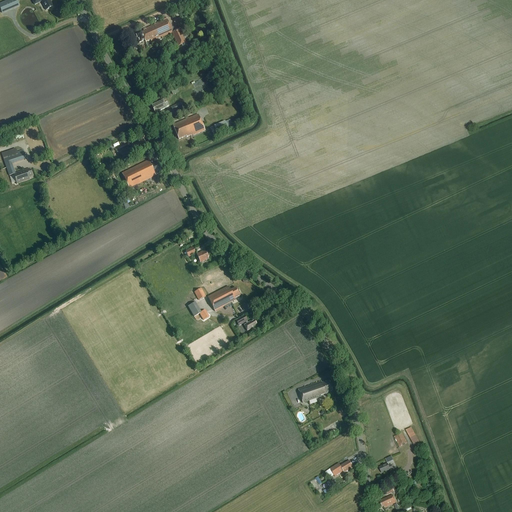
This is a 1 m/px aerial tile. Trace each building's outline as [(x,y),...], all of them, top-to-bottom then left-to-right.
[(16,0),(9,0),(0,4),(0,9),(2,14),(19,7),(16,0)] [(32,0),(36,7),(42,3),(46,11),(53,7),(50,1),(49,0),(32,0)] [(176,27),(177,27),(182,25),(184,24),(181,18),(177,20),(176,18),(174,19),(175,21),(175,22),(174,22),(176,27)] [(173,33),(167,20),(146,29),(146,30),(135,35),(139,44),(145,41),(145,43),(150,40),(151,42),(157,39),(157,40),(173,33)] [(180,30),(172,34),(178,47),(186,43),(183,38),(187,36),(184,29),(180,31),(180,30)] [(164,103),(163,100),(152,106),(155,113),(166,108),(166,107),(169,106),(167,102),(164,103)] [(171,107),(173,112),(183,107),(180,103),(171,107)] [(205,130),(198,114),(173,125),(179,139),(186,136),(187,137),(191,135),(193,134),(193,135),(205,130)] [(230,120),(225,122),(228,131),(233,129),(230,120)] [(131,146),(135,153),(139,151),(139,152),(142,150),(146,148),(145,146),(146,145),(144,141),(143,142),(142,140),(131,146)] [(9,176),(13,174),(16,185),(30,180),(29,177),(33,176),(31,170),(30,171),(29,169),(18,173),(15,174),(12,164),(23,160),(23,159),(25,158),(23,150),(16,152),(15,149),(1,154),(6,168),(9,176)] [(151,165),(148,160),(122,173),(129,188),(156,175),(161,172),(156,162),(151,165)] [(206,253),(205,251),(197,255),(200,263),(209,259),(208,258),(209,257),(207,252),(206,253)] [(230,291),(228,287),(207,297),(215,312),(231,303),(235,300),(234,299),(240,296),(236,288),(230,291)] [(197,300),(205,296),(202,289),(194,293),(197,300)] [(190,306),(195,317),(203,314),(198,302),(190,306)] [(247,321),(244,316),(236,321),(238,325),(245,322),(247,324),(244,325),(247,331),(253,328),(252,327),(256,325),(256,324),(256,323),(255,321),(254,321),(251,322),(250,322),(248,323),(246,321),(247,321)] [(332,391),(329,381),(326,382),(325,382),(322,383),(321,382),(298,390),(303,403),(321,397),(320,396),(328,393),(327,392),(332,391)] [(411,428),(410,428),(405,431),(414,447),(420,444),(411,428)] [(398,448),(407,443),(401,433),(393,437),(398,448)] [(353,468),(349,461),(340,466),(339,464),(330,469),(335,477),(343,472),(344,473),(353,468)] [(387,466),(386,464),(378,467),(380,473),(388,470),(390,472),(395,470),(393,467),(392,468),(390,465),(387,466)] [(329,488),(324,492),(326,495),(335,489),(330,482),(327,484),(329,488)] [(396,503),(392,495),(381,501),(381,502),(380,503),(382,507),(383,507),(384,508),(396,503)]
